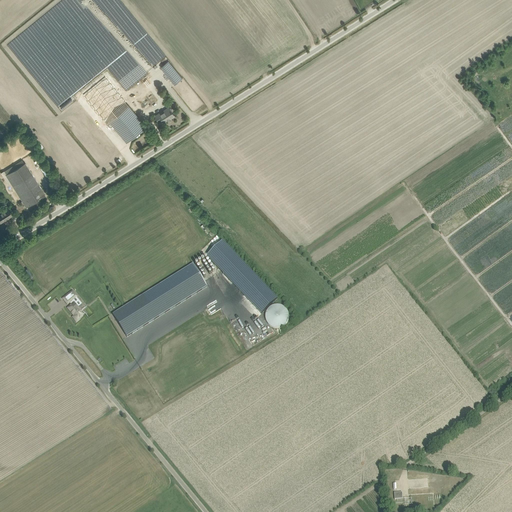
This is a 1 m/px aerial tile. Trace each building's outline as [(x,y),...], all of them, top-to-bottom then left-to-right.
[(102,66),(117,55),(75,0),(23,0),(38,19),(29,26),(59,65),(59,61),(59,62),(69,61),(69,65),(75,67),(73,63),(74,59),(70,58),(68,55),(69,54),(70,50),(73,55),(77,53),(80,56),(78,56),(78,59),(81,59),(81,55),(48,11),(48,10),(54,17),(68,21),(102,66)] [(165,57),(157,63),(175,85),(182,78),(165,57)] [(120,71),(138,95),(136,97),(137,98),(135,100),(145,115),(159,105),(129,65),(120,71)] [(146,127),(129,105),(111,123),(127,143),(146,127)] [(155,116),(156,118),(159,122),(162,120),(164,122),(174,115),(169,107),(155,116)] [(23,160),(9,169),(4,171),(6,174),(6,175),(23,203),(21,204),(23,206),(25,205),(26,207),(45,195),(42,191),(23,160)] [(9,208),(0,213),(0,222),(1,223),(13,215),(9,208)] [(222,241),(206,256),(248,300),(261,314),(277,299),(264,285),(222,241)] [(193,264),(113,314),(127,337),(207,287),(193,264)] [(72,291),(63,299),(68,305),(70,303),(71,305),(71,306),(68,309),(74,316),(72,317),(76,322),(80,320),(79,319),(84,315),(78,308),(78,307),(74,302),(73,303),(72,301),(73,301),(71,298),(71,297),(72,298),(72,297),(75,294),(72,291)] [(265,317),(267,321),(270,324),(273,326),(277,326),(281,325),(284,323),(287,320),(288,316),(288,312),(286,309),(284,306),(280,304),(277,303),(274,304),(270,305),(268,307),(266,310),(265,313),(265,317)] [(166,348),(163,349),(165,353),(167,366),(171,363),(169,360),(172,360),(172,361),(173,357),(170,357),(170,355),(180,349),(180,352),(184,353),(185,352),(186,355),(224,333),(215,317),(193,330),(194,323),(190,322),(190,326),(194,332),(182,334),(181,340),(174,341),(173,346),(171,343),(169,345),(169,348),(166,348)] [(272,334),(262,318),(251,325),(261,341),(272,334)] [(209,369),(241,353),(232,337),(189,360),(193,368),(205,361),(209,369)] [(115,365),(117,370),(130,363),(127,358),(115,365)] [(153,384),(162,399),(188,385),(183,376),(185,375),(184,373),(191,368),(189,364),(153,384)]
